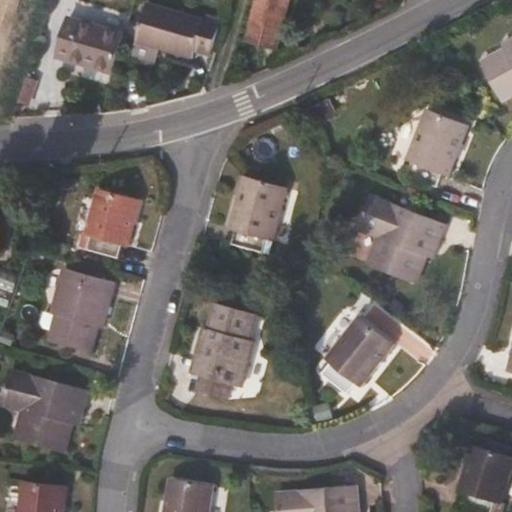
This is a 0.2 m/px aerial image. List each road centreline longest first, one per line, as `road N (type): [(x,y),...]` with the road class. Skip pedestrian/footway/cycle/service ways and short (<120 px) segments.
road 1 (residential): [(511,159),(458,349),(438,380),(393,415),(306,445),(127,423)]
road 2 (residential): [(127,423),(186,185),(188,124)]
road 3 (residential): [(188,124),(457,0)]
road 4 (residential): [(0,145),(41,147),(188,124)]
